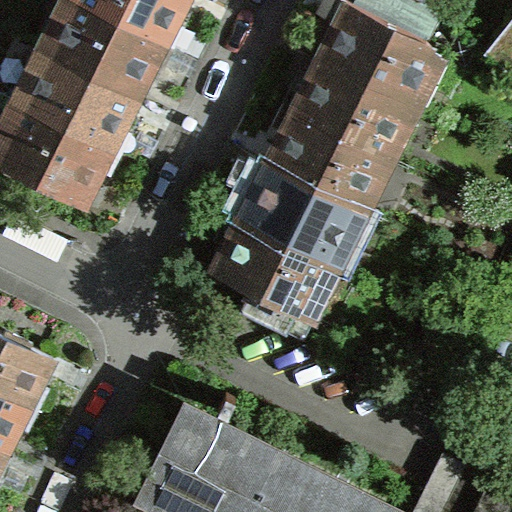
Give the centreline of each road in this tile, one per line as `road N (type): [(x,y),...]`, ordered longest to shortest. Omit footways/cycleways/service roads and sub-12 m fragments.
road 1 (unknown): [(117,295),(511,439)]
road 2 (residential): [(117,295),(268,0)]
road 3 (residential): [(54,511),(141,325),(117,295)]
road 4 (residential): [(0,235),(117,295)]
